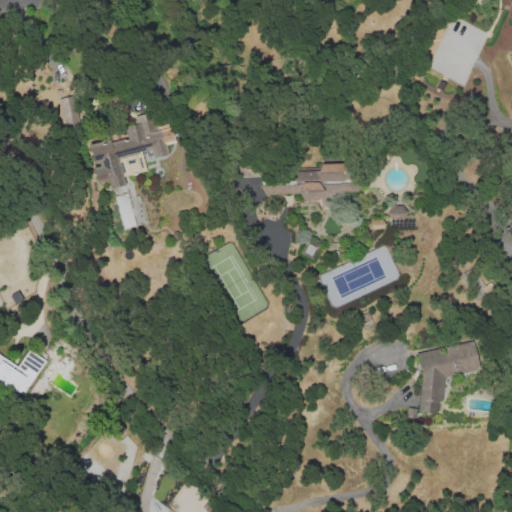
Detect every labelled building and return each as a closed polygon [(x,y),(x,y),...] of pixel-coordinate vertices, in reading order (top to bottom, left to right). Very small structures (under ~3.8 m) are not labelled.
[(347,73),(353,65),(365,76),(357,85),(347,73)] [(69,133),(61,101),(76,98),(83,129),(69,133)] [(94,166),(89,147),(112,142),(112,144),(142,137),(138,122),(153,118),(157,132),(166,130),(170,147),(167,147),(170,157),(154,161),(152,152),(119,160),(123,173),(108,177),(105,163),(94,166)] [(262,183),(264,175),(318,173),(323,164),(344,166),(346,168),(359,170),(360,181),(358,194),(322,194),(319,201),(303,202),(297,194),(265,196),(261,183),(262,183)] [(240,181),(239,167),(258,166),(258,180),(240,181)] [(386,225),(387,207),(404,208),(403,226),(386,225)] [(369,231),(369,221),(379,220),(379,231),(369,231)] [(348,243),(357,237),(361,243),(352,250),(348,243)] [(319,243),(314,252),(319,254),(314,264),(297,255),(301,246),(307,248),(312,239),(319,243)] [(345,260),(342,253),(349,250),(352,257),(345,260)] [(461,275),(476,299),(488,292),(473,268),(461,275)] [(481,371),(445,379),(443,402),(438,402),(436,415),(417,413),(422,379),(418,355),(474,342),(481,371)] [(0,387),(0,363),(12,372),(27,352),(44,363),(22,394),(15,390),(11,395),(0,387)] [(407,417),(408,409),(416,410),(415,417),(407,417)]
